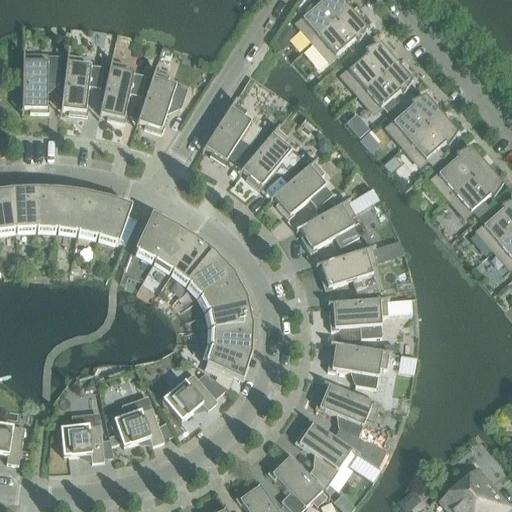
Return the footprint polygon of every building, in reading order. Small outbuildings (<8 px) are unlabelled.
[(302,0),(296,10),(307,17),(313,8),(302,0)] [(296,28),(313,46),(350,13),(338,0),(324,0),(320,2),(322,6),(296,28)] [(350,13),(313,46),(329,65),(354,43),(358,45),(367,32),(350,13)] [(342,80),(358,99),(396,66),(380,47),(365,54),(367,58),(342,80)] [(82,61),(68,59),(69,57),(67,56),(61,113),(69,114),(68,118),(87,120),(88,112),(86,111),(89,90),(100,91),(103,71),(91,69),(81,68),(82,61)] [(23,58),(22,112),(30,112),(30,116),(49,116),(49,108),(47,108),(47,87),(59,87),(60,66),(60,61),(47,61),(47,58),(38,58),(24,58),(23,58)] [(99,117),(107,119),(107,123),(125,127),(127,119),(125,118),(129,98),(141,100),(146,80),(134,77),(125,75),(126,68),(112,64),(113,62),(112,62),(99,117)] [(396,66),(358,99),(374,117),(383,110),(393,101),(399,95),(403,98),(412,84),(396,66)] [(137,126),(145,128),(144,132),(162,138),(164,130),(163,129),(169,109),(181,113),(187,93),(176,89),(167,86),(169,79),(156,74),(157,72),(155,72),(137,126)] [(387,132),(403,151),(441,118),(425,99),(411,106),(412,110),(395,125),(387,132)] [(393,101),(383,110),(389,117),(399,108),(393,101)] [(236,104),(235,104),(205,152),(211,156),(209,159),(225,169),(230,162),(228,161),(239,143),(250,150),(261,132),(251,126),(251,125),(243,120),(247,114),(235,106),(236,104)] [(399,108),(389,117),(395,125),(412,110),(411,106),(403,112),(399,108)] [(441,118),(403,151),(419,169),(428,162),(440,151),(445,147),(448,150),(457,136),(441,118)] [(242,174),(248,179),(245,182),(260,194),(265,188),(264,187),(277,170),(287,178),(300,162),(291,154),(284,148),(288,142),(278,133),(279,131),(278,131),(270,141),(263,148),(242,174)] [(264,136),(257,143),(263,148),(270,141),(264,136)] [(322,139),(318,144),(318,152),(323,157),(331,148),(322,139)] [(440,151),(428,162),(434,169),(447,158),(440,151)] [(432,184),(448,202),(486,170),(470,151),(456,158),(458,162),(432,184)] [(319,182),(325,177),(315,166),(317,165),(316,164),(273,201),(278,207),(276,209),(288,223),(294,218),(293,217),(309,203),(317,212),(333,198),(325,189),(319,182)] [(486,170),(448,202),(464,221),(474,213),(483,205),(490,199),(494,201),(502,188),(486,170)] [(349,204),(300,232),(304,239),(301,241),(310,257),(317,253),(316,251),(335,241),(340,251),(359,241),(353,230),(349,222),(355,218),(379,204),(372,192),(350,205),(349,204)] [(36,194),(11,195),(15,235),(36,234),(36,194)] [(60,195),(36,194),(36,234),(57,235),(60,195)] [(11,195),(0,196),(0,236),(15,235),(11,195)] [(84,198),(60,195),(57,235),(77,238),(84,198)] [(108,203),(84,198),(77,238),(97,242),(108,203)] [(131,211),(108,203),(97,242),(118,249),(131,211)] [(477,236),(493,254),(511,238),(511,204),(501,210),(503,214),(477,236)] [(135,256),(154,266),(174,231),(152,219),(135,256)] [(154,266),(172,277),(195,244),(174,231),(154,266)] [(511,238),(493,254),(510,273),(511,270),(511,238)] [(187,288),(189,289),(214,258),(195,244),(172,277),(173,278),(187,288)] [(323,276),(319,277),(325,295),(333,293),(332,291),(352,284),(356,296),(359,306),(381,304),(376,289),(372,278),(373,278),(370,268),(377,266),(403,258),(399,244),(375,252),(374,250),(369,252),(367,253),(362,254),(320,268),(323,276)] [(199,301),(200,302),(233,278),(214,258),(189,289),(190,290),(199,301)] [(208,316),(209,317),(246,303),(233,278),(200,302),(201,303),(208,316)] [(212,333),(212,334),(252,331),(246,303),(209,317),(209,319),(212,333)] [(333,316),(329,316),(331,335),(339,334),(339,332),(360,331),(361,343),(382,341),(381,329),(381,320),(388,319),(413,317),(412,303),(389,305),(389,304),(381,304),(359,306),(332,307),(333,316)] [(212,350),(212,352),(233,355),(251,358),(252,331),(212,334),(212,336),(212,350)] [(357,377),(355,389),(376,392),(378,381),(380,371),(387,372),(389,359),(391,359),(391,358),(335,348),(334,356),(330,356),(327,374),(335,376),(336,374),(357,377)] [(391,358),(394,358),(394,348),(379,349),(380,356),(391,358)] [(207,367),(206,369),(223,377),(220,384),(229,388),(232,381),(234,382),(238,367),(230,364),(233,355),(212,352),(211,353),(207,367)] [(163,400),(162,404),(162,408),(164,411),(167,413),(171,414),(181,426),(184,423),(202,408),(208,414),(217,406),(213,401),(219,396),(210,385),(204,390),(193,378),(184,385),(172,395),(168,395),(165,397),(163,400)] [(322,395),(315,413),(322,416),(323,414),(343,422),(338,433),(335,442),(352,454),(358,441),(362,430),(363,430),(366,422),(373,424),(379,411),(381,412),(381,411),(328,389),(325,397),(322,395)] [(113,424),(112,428),(113,432),(115,435),(118,437),(123,451),(150,442),(152,450),(164,446),(163,444),(172,440),(167,426),(158,430),(147,400),(122,409),(126,420),(122,418),(118,419),(115,421),(113,424)] [(59,443),(62,445),(63,461),(91,458),(92,467),(104,465),(104,462),(102,445),(99,416),(72,419),(73,431),(70,428),(66,428),(63,429),(60,432),(58,435),(58,439),(59,443)] [(305,432),(294,447),(301,452),(302,450),(320,462),(313,472),(311,475),(327,490),(330,484),(337,474),(338,475),(343,467),(349,471),(357,459),(359,461),(360,459),(313,427),(308,434),(305,432)] [(0,457),(8,459),(6,467),(19,469),(25,432),(0,428),(0,457)] [(111,450),(122,446),(118,438),(109,441),(110,444),(111,450)] [(110,444),(102,445),(104,462),(114,461),(110,444)] [(275,482),(290,497),(281,505),(287,511),(305,511),(312,506),(317,511),(327,501),(329,503),(329,502),(289,461),(284,467),(281,464),(267,477),(273,483),(275,482)] [(441,504),(447,511),(504,511),(507,510),(476,474),(441,504)] [(275,511),(260,490),(253,495),(251,492),(236,502),(240,509),(242,508),(244,511),(275,511)]
